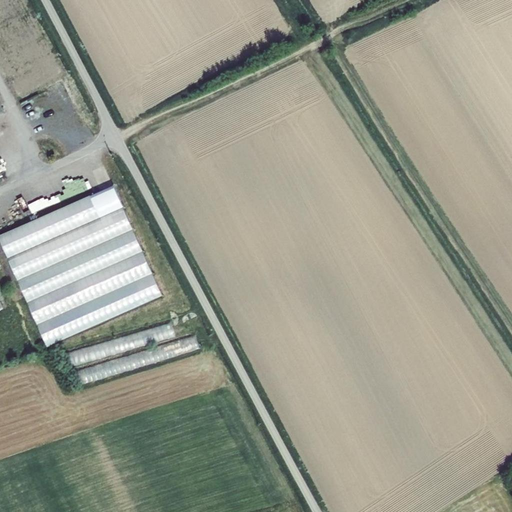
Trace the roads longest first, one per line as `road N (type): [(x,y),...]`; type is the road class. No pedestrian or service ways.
road 1 (unclassified): [(316,511),(45,0)]
road 2 (track): [(401,0),(0,190)]
